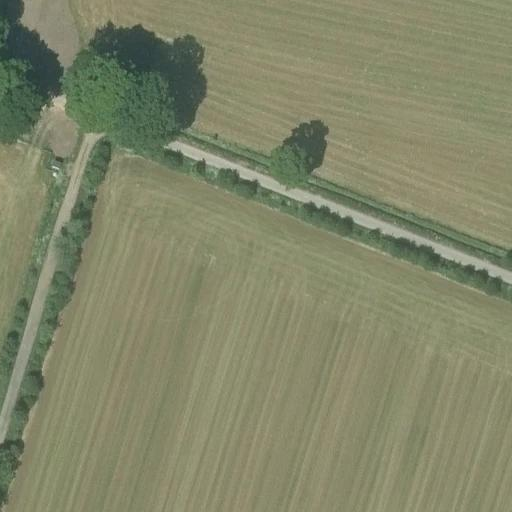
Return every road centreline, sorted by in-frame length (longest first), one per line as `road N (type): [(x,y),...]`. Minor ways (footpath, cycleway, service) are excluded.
road 1 (track): [(511,279),(0,82)]
road 2 (track): [(95,119),(0,442)]
